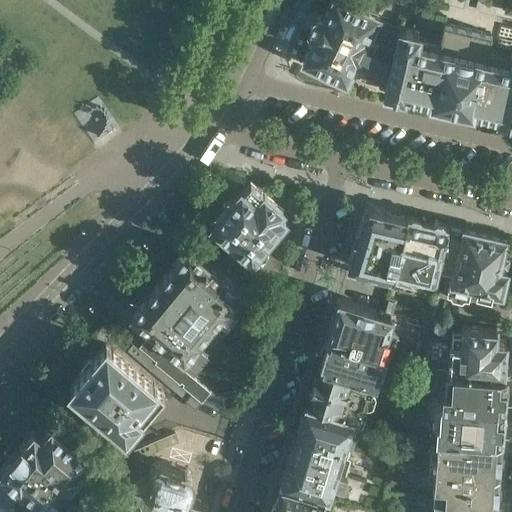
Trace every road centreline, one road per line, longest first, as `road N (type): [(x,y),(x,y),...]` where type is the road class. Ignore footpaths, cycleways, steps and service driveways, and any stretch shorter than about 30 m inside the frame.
road 1 (residential): [(237,511),(341,161)]
road 2 (residential): [(245,79),(511,145)]
road 3 (residential): [(341,161),(225,133),(245,79)]
road 4 (residential): [(511,197),(341,161)]
